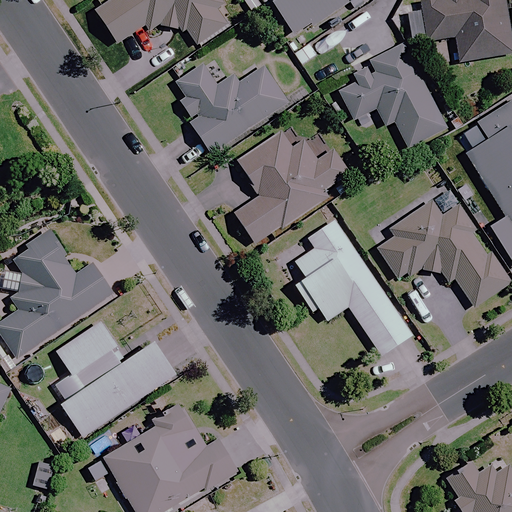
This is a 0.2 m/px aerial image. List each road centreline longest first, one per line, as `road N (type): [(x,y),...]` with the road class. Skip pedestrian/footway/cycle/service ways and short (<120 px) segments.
road 1 (tertiary): [(9,0),(328,468)]
road 2 (residential): [(328,468),(511,351)]
